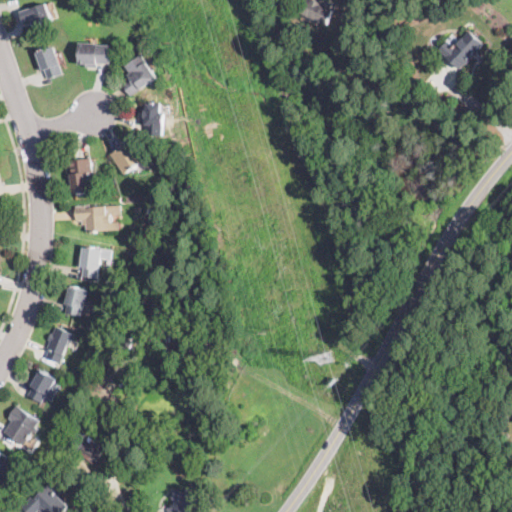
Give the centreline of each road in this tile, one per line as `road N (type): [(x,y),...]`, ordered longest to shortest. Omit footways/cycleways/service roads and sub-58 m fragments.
road 1 (tertiary): [(285,511),(367,387),(456,225),(511,151)]
road 2 (residential): [(0,51),(39,160),(46,209),(37,280),(0,367)]
